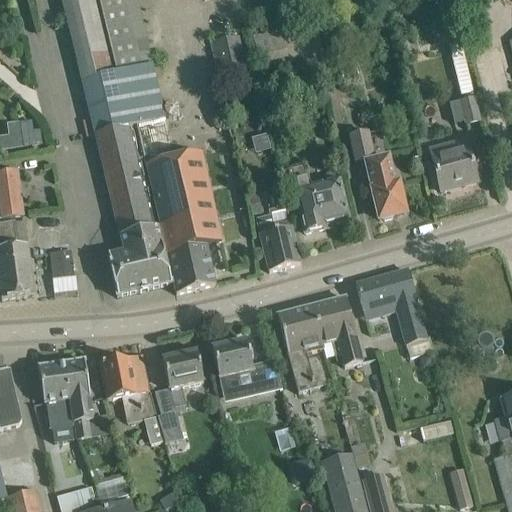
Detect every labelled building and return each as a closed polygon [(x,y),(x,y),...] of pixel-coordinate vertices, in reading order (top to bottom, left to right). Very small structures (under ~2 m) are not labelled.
[(119,61),(104,0),(61,0),(124,255),(108,258),(117,297),(116,298),(117,300),(119,300),(119,299),(138,295),(150,292),(169,288),(172,288),(144,169),(134,128),(119,61)] [(138,0),(104,0),(119,61),(134,128),(167,120),(155,67),(138,0)] [(459,24),(454,3),(432,8),(437,29),(459,24)] [(253,40),(262,78),(291,72),(282,33),(253,40)] [(213,44),(220,77),(247,71),(240,38),(213,44)] [(461,44),(448,47),(461,98),(473,95),(461,44)] [(358,79),(355,68),(340,71),(343,82),(358,79)] [(450,106),(455,127),(464,124),(465,127),(479,123),(474,100),(450,106)] [(20,125),(7,127),(10,152),(23,150),(20,125)] [(372,192),(379,222),(405,216),(398,186),(394,187),(387,160),(375,163),(368,134),(349,139),(354,163),(366,161),(367,165),(366,165),(372,192)] [(467,144),(430,154),(439,191),(462,185),(463,188),(477,185),(467,144)] [(200,156),(185,160),(144,169),(172,288),(174,287),(176,298),(215,288),(206,248),(221,244),(200,156)] [(300,215),(305,236),(325,232),(324,225),(330,223),(331,226),(334,225),(337,226),(343,225),(345,222),(348,222),(344,202),(339,183),(337,184),(335,175),(309,181),(307,169),(287,173),(293,200),(295,199),(299,215),(300,215)] [(0,221),(0,222),(24,218),(17,173),(0,175),(0,221)] [(247,200),(251,218),(262,215),(258,197),(247,200)] [(258,222),(271,275),(300,267),(287,215),(258,222)] [(0,292),(1,303),(35,299),(27,247),(26,235),(34,234),(32,223),(15,226),(15,224),(0,225),(0,292)] [(69,251),(65,224),(59,224),(53,225),(57,252),(69,251)] [(71,253),(49,256),(54,296),(77,293),(76,280),(74,280),(71,253)] [(407,273),(356,288),(359,298),(361,307),(366,324),(397,316),(406,349),(427,343),(413,293),(408,275),(407,273)] [(345,301),(312,309),(323,349),(337,345),(343,371),(362,366),(345,301)] [(323,349),(312,309),(277,318),(298,398),(327,390),(318,355),(308,358),(306,353),(323,349)] [(219,382),(225,406),(281,393),(275,368),(263,371),(262,366),(252,369),(246,343),(212,351),(219,382)] [(185,408),(181,391),(204,386),(196,354),(162,362),(169,392),(154,396),(160,418),(176,414),(175,410),(185,408)] [(102,367),(106,387),(109,404),(122,401),(128,428),(144,425),(150,447),(163,443),(159,430),(157,422),(154,423),(141,359),(102,367)] [(70,403),(73,426),(74,426),(77,444),(90,442),(88,424),(93,423),(88,383),(85,364),(65,366),(70,403)] [(74,429),(73,426),(70,403),(65,366),(38,370),(43,407),(46,407),(50,432),(74,429)] [(0,431),(17,429),(20,424),(9,372),(0,374),(0,431)] [(507,458),(494,462),(507,511),(511,511),(511,398),(500,402),(505,420),(496,423),(502,445),(503,445),(507,458)] [(160,418),(156,419),(157,422),(159,430),(178,426),(176,414),(160,418)] [(318,466),(331,511),(367,511),(353,456),(318,466)] [(462,476),(448,479),(457,511),(470,511),(472,511),(462,476)] [(362,484),(369,511),(392,511),(383,479),(380,480),(362,484)] [(123,481),(95,488),(101,509),(129,502),(123,481)] [(56,500),(59,511),(93,511),(97,511),(96,509),(92,492),(91,490),(56,500)] [(8,500),(6,501),(8,511),(40,511),(36,493),(8,500)]
